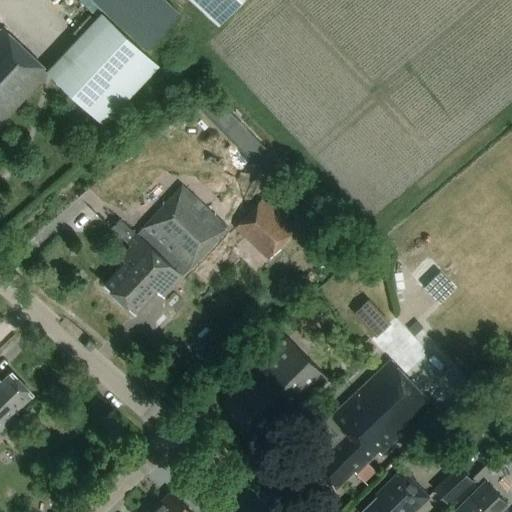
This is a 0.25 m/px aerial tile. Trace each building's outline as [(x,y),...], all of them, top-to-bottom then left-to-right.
[(88,0),(144,51),(177,15),(160,0),(88,0)] [(239,0),(189,0),(216,25),(239,0)] [(106,21),(54,77),(105,124),(157,67),(106,21)] [(0,28),(0,120),(48,72),(1,28),(0,28)] [(207,92),(194,105),(208,119),(222,135),(236,122),(221,107),(207,92)] [(268,157),(255,170),(266,182),(280,169),(268,157)] [(184,278),(227,231),(182,190),(139,238),(136,235),(128,245),(131,248),(120,260),(125,264),(104,287),(135,315),(135,314),(157,292),(163,298),(182,277),(184,278)] [(268,262),(294,232),(260,203),(234,232),(268,262)] [(121,241),(130,232),(119,222),(110,231),(121,241)] [(439,305),(455,289),(439,273),(423,289),(439,305)] [(173,292),(164,301),(178,314),(187,304),(180,297),(174,292),(173,292)] [(368,301),(352,315),(375,339),(390,324),(368,301)] [(415,322),(406,330),(413,338),(422,331),(415,322)] [(345,327),(337,334),(352,352),(360,345),(345,327)] [(326,382),(284,340),(221,403),(232,415),(230,416),(252,439),(253,438),(257,441),(274,424),(278,427),(289,416),(291,417),(326,382)] [(330,418),(310,438),(328,457),(313,471),(334,492),(353,473),(355,475),(377,454),(380,456),(430,407),(387,363),(330,418)] [(0,431),(17,414),(15,412),(32,395),(11,373),(1,383),(0,382),(0,431)] [(414,511),(427,499),(400,471),(376,496),(378,498),(363,511),(414,511)] [(457,473),(436,493),(449,505),(469,485),(457,473)] [(500,511),(507,506),(485,484),(456,511),(500,511)] [(188,511),(171,493),(154,508),(157,511),(188,511)]
